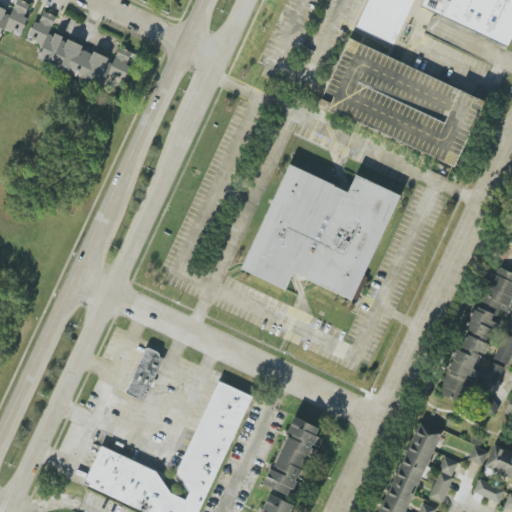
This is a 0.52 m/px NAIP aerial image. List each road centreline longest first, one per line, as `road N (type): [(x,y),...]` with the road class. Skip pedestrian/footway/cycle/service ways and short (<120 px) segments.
road 1 (secondary): [(202,0),(0,432)]
road 2 (secondary): [(6,511),(186,124)]
road 3 (residential): [(335,511),(511,135)]
road 4 (residential): [(106,289),(379,419)]
road 5 (residential): [(89,0),(217,59)]
